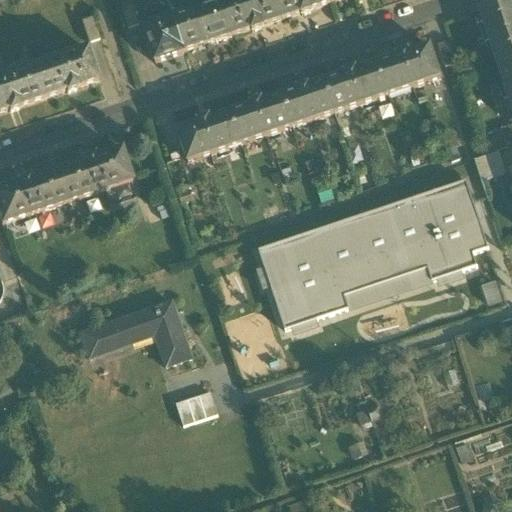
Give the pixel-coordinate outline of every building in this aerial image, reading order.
[(187,13),(188,17),(197,14),(192,0),(180,0),(185,14),(187,13)] [(208,5),(206,0),(192,0),(197,14),(212,9),(211,4),(208,5)] [(211,4),(212,9),(222,6),(219,0),(206,0),(208,5),(211,4)] [(264,28),(282,22),(275,0),(239,0),(222,6),(233,38),(252,32),(252,34),(264,30),(264,28)] [(313,12),(332,6),(329,0),(275,0),(282,22),(301,16),(302,17),(313,14),(313,12)] [(511,1),(480,12),(511,109),(511,1)] [(121,8),(128,30),(139,26),(132,4),(121,8)] [(212,9),(197,14),(208,46),(233,38),(222,6),(212,9)] [(183,55),(208,46),(197,14),(188,17),(172,23),(183,55)] [(81,23),(88,46),(100,42),(92,20),(81,23)] [(184,57),(183,55),(172,23),(172,21),(143,30),(155,66),(184,57)] [(438,47),(446,70),(457,66),(449,43),(438,47)] [(398,60),(377,67),(388,99),(441,81),(431,50),(410,56),(409,55),(398,59),(398,60)] [(0,80),(0,116),(8,114),(9,116),(20,112),(19,110),(65,95),(66,96),(76,93),(76,91),(98,84),(87,51),(0,80)] [(335,116),(388,99),(377,67),(358,74),(357,72),(345,76),(346,78),(325,85),(335,116)] [(293,130),(335,116),(325,85),(310,90),(310,88),(298,92),(298,94),(283,99),(293,130)] [(241,147),(293,130),(283,99),(263,105),(263,104),(251,107),(252,109),(231,116),(241,147)] [(188,165),(241,147),(231,116),(210,123),(210,121),(198,125),(199,127),(178,134),(188,165)] [(484,137),(490,155),(509,149),(503,131),(484,137)] [(460,157),(454,140),(440,144),(446,162),(460,157)] [(0,192),(0,222),(2,228),(132,185),(121,153),(94,162),(93,160),(82,164),(82,165),(29,183),(29,181),(18,184),(18,186),(0,192)] [(476,163),(483,185),(507,177),(499,155),(476,163)] [(489,253),(480,224),(474,209),(466,185),(259,254),(265,272),(271,291),(286,335),(291,332),(316,324),(349,313),(345,301),(428,273),(432,286),(436,284),(462,276),(477,271),(473,258),(489,253)] [(316,189),(321,206),(335,202),(329,185),(316,189)] [(480,207),(474,209),(480,224),(485,222),(480,207)] [(263,294),(271,291),(265,272),(257,275),(263,294)] [(345,301),(349,313),(350,315),(433,288),(432,286),(428,273),(345,301)] [(464,283),(462,276),(436,284),(439,292),(464,283)] [(495,286),(483,290),(489,309),(502,305),(495,286)] [(159,332),(171,369),(192,362),(172,306),(80,338),(86,357),(159,332)] [(319,332),(316,324),(291,332),(294,340),(319,332)] [(159,332),(86,357),(88,362),(156,339),(167,371),(171,369),(159,332)] [(7,380),(0,383),(0,401),(14,395),(7,380)] [(211,396),(188,404),(195,426),(218,419),(211,396)] [(184,430),(195,426),(188,404),(176,407),(184,430)] [(484,500),(483,511),(497,511),(497,500),(484,500)]
